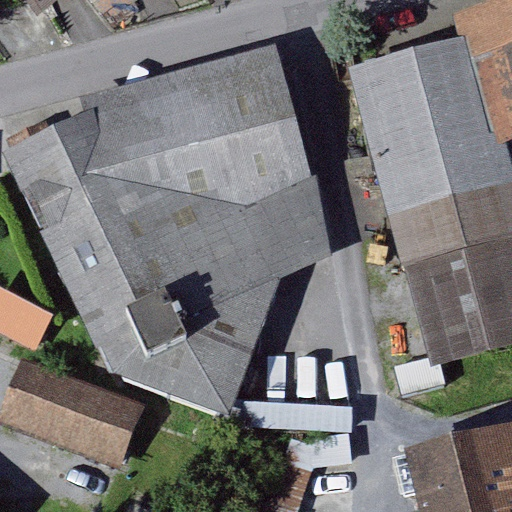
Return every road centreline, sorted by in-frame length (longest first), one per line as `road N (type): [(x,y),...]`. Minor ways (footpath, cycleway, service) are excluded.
road 1 (residential): [(303,8),(377,427),(373,511)]
road 2 (residential): [(0,91),(303,8)]
